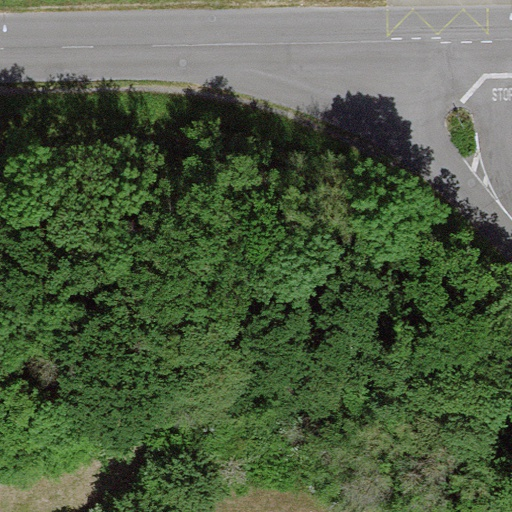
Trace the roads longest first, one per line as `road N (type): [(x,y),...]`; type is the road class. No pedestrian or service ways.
road 1 (tertiary): [(0,49),(463,40)]
road 2 (residential): [(511,211),(467,130),(463,40)]
